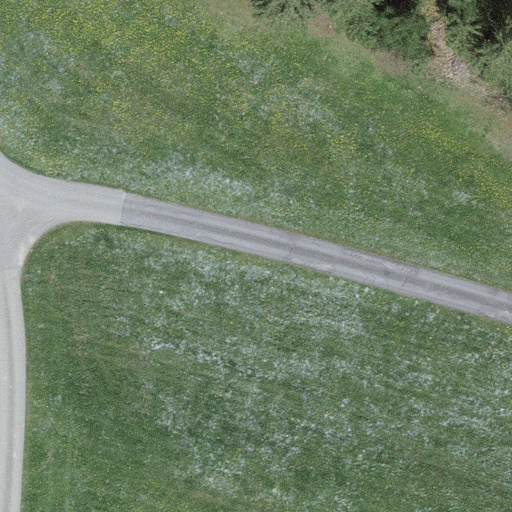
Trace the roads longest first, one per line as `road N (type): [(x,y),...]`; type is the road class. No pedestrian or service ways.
road 1 (track): [(0,191),(154,216),(511,307)]
road 2 (track): [(1,511),(11,377),(0,248)]
